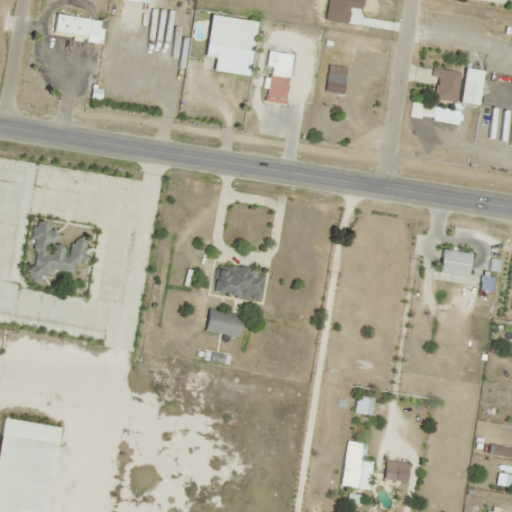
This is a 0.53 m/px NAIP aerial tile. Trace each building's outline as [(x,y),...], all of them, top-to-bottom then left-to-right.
[(97,20),(53,14),(50,33),(94,39),(97,20)] [(202,57),(249,64),(254,21),(207,15),(202,57)] [(511,33),(511,24),(492,22),(491,31),(511,33)] [(339,65),(328,64),(324,109),(334,110),(339,65)] [(459,72),(435,68),(429,98),(453,102),(459,72)] [(480,70),(462,68),(458,103),(476,105),(480,70)] [(262,100),(281,103),(285,77),(267,74),(262,100)] [(32,275),(72,274),(72,264),(85,263),(84,238),(67,238),(67,245),(48,245),(48,244),(54,244),(53,222),(31,223),(32,275)] [(468,253),(439,249),(436,273),(465,277),(468,253)] [(259,302),(264,272),(215,264),(210,294),(259,302)] [(477,288),(489,292),(493,279),(481,276),(477,288)] [(236,336),(239,315),(206,310),(203,331),(236,336)] [(0,511),(43,511),(55,426),(0,418),(0,511)] [(362,461),(364,444),(346,441),(342,466),(349,467),(346,485),(366,488),(370,462),(362,461)]
